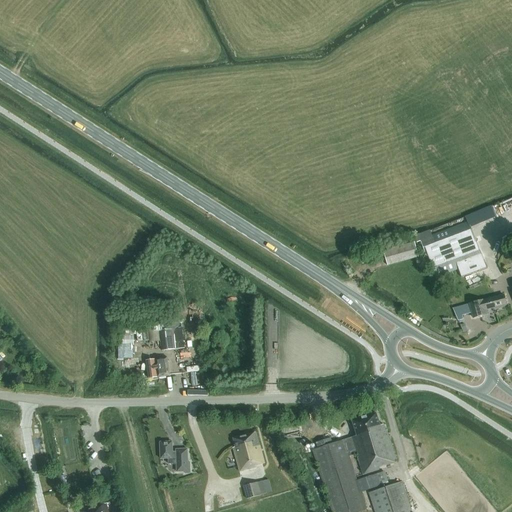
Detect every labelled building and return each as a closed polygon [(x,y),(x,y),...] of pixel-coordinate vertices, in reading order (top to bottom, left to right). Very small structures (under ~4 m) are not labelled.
[(474,237),(471,238),(466,224),(420,241),(425,255),(427,254),(436,277),(446,274),(449,282),(452,280),(449,273),(483,260),(476,243),(474,237)] [(387,266),(419,257),(414,243),(383,251),(387,266)] [(486,310),(508,304),(507,300),(505,301),(504,295),(483,301),(478,302),(470,304),(453,309),(457,317),(472,313),(473,318),(487,315),(486,310)] [(173,329),(173,324),(159,326),(159,328),(154,329),(156,343),(161,343),(162,351),(185,348),(183,328),(173,329)] [(121,337),(131,337),(131,326),(121,326),(121,337)] [(170,376),(168,361),(167,358),(146,361),(147,367),(149,379),(170,376)] [(351,438),(344,440),(313,450),(332,511),(360,511),(366,510),(348,453),(355,450),(363,475),(388,467),(387,465),(397,462),(387,431),(385,431),(383,425),(380,426),(376,414),(352,421),(357,436),(351,438)] [(257,466),(264,464),(255,432),(233,439),(235,447),(233,448),(239,472),(257,467),(257,466)] [(176,449),(176,452),(172,452),(172,442),(160,442),(160,459),(168,459),(168,464),(176,464),(177,472),(185,472),(185,474),(191,473),(191,462),(189,462),(188,449),(176,449)] [(67,486),(64,476),(58,477),(61,488),(67,486)] [(370,488),(366,478),(358,481),(362,491),(370,488)] [(264,481),(258,483),(243,486),(247,499),(261,495),(267,493),(264,481)] [(374,511),(411,511),(402,482),(369,494),(374,511)] [(111,509),(109,503),(77,511),(107,511),(107,510),(111,509)]
